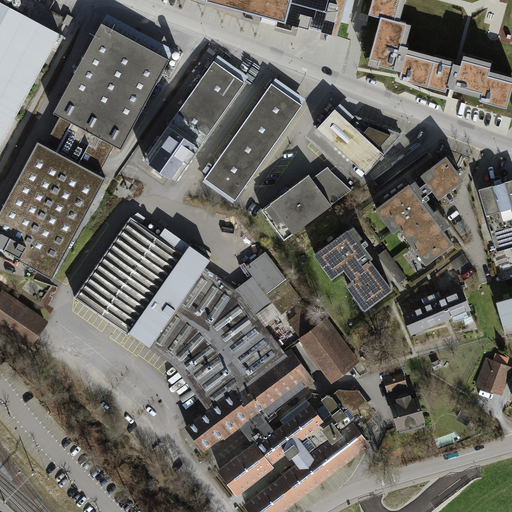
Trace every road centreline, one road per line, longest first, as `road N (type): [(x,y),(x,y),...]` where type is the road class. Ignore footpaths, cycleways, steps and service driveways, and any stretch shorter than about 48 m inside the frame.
road 1 (residential): [(511,148),(127,0)]
road 2 (residential): [(511,444),(369,485),(317,511)]
